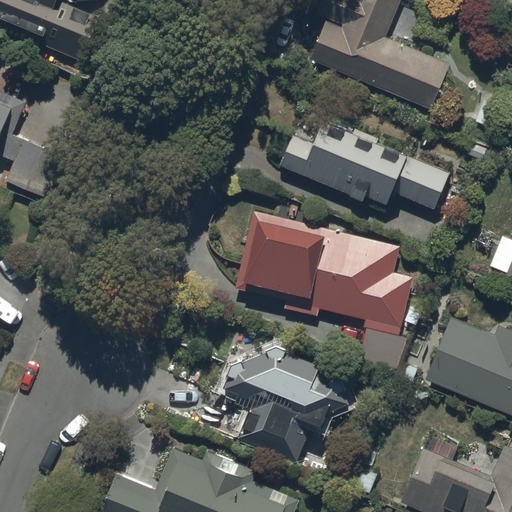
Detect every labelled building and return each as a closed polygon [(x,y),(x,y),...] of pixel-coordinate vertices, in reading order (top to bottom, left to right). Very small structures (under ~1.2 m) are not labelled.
[(0,0),(0,25),(81,59),(100,14),(67,0),(0,0)] [(431,109),(451,63),(386,35),(400,0),(323,0),(318,12),(343,23),(342,25),(327,19),(311,57),(431,109)] [(7,179),(47,196),(64,153),(13,132),(27,100),(0,89),(0,153),(15,160),(7,179)] [(366,194),(388,203),(393,190),(435,208),(450,172),(378,141),(379,137),(355,127),(354,131),(323,118),(314,141),(294,133),(280,164),(364,199),(366,194)] [(364,326),(400,334),(414,276),(394,271),(401,245),(255,210),(236,287),(287,299),(285,307),(318,315),(320,307),(366,319),(364,326)] [(405,319),(417,324),(423,310),(412,305),(405,319)] [(426,378),(511,413),(511,329),(499,324),(495,333),(452,316),(426,378)] [(360,358),(398,368),(409,337),(367,327),(360,358)] [(239,437),(298,460),(312,427),(326,433),(333,416),(353,409),(336,370),(278,347),(233,363),(225,386),(255,399),(239,437)] [(413,381),(418,368),(403,362),(398,375),(413,381)] [(401,502),(425,511),(511,511),(511,447),(505,445),(492,475),(424,447),(401,502)] [(295,511),(300,499),(254,480),(257,471),(208,450),(204,459),(174,447),(156,489),(118,473),(102,511),(295,511)]
